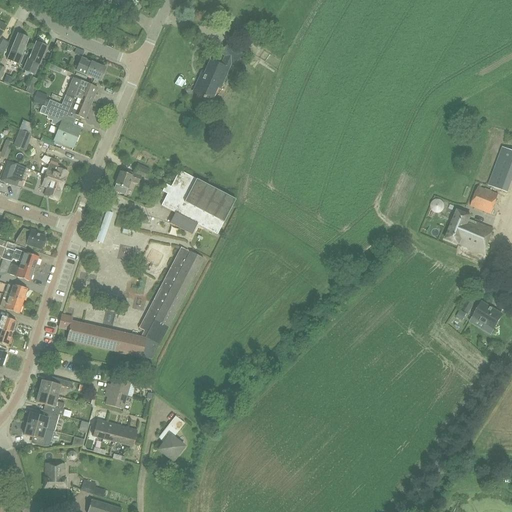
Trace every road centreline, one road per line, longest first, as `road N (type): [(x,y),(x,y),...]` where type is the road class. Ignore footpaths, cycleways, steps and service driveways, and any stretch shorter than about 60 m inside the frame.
road 1 (unknown): [(213,511),(236,437),(162,375),(252,266),(217,248)]
road 2 (tertiary): [(0,420),(22,382),(69,227)]
road 3 (unclassified): [(410,511),(511,355)]
road 4 (tertiary): [(69,227),(138,64)]
road 5 (unclassified): [(138,64),(82,42),(27,0)]
